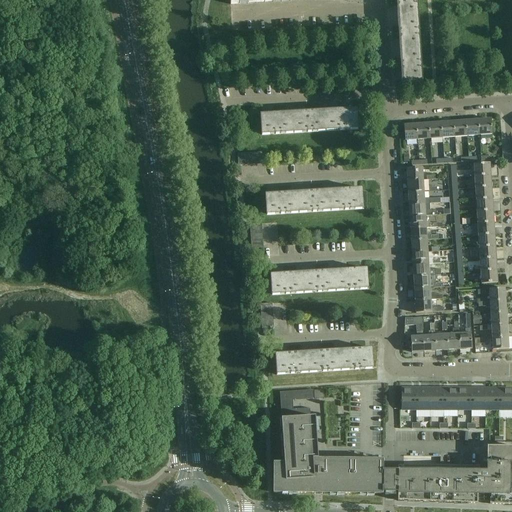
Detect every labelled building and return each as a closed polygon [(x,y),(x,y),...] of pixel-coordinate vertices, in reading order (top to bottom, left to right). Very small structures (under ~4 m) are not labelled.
[(397,3),(398,19),(418,18),(417,2),(397,3)] [(398,19),(399,35),(419,34),(418,18),(398,19)] [(399,35),(400,51),(420,50),(419,34),(399,35)] [(400,51),(401,67),(421,66),(420,50),(400,51)] [(422,82),(421,66),(401,67),(402,83),(422,82)] [(357,109),(340,110),(341,131),(358,130),(357,109)] [(340,110),(324,111),(325,132),(341,131),(340,110)] [(324,111),(308,112),(309,133),(325,132),(324,111)] [(308,112),(292,113),(294,134),(309,133),(308,112)] [(292,113),(276,114),(278,135),(294,134),(292,113)] [(261,136),(278,135),(276,114),(260,115),(261,136)] [(491,120),(478,121),(479,136),(492,135),(491,120)] [(465,121),(453,122),(454,138),(467,137),(465,121)] [(478,121),(465,121),(467,137),(479,136),(478,121)] [(453,122),(441,123),(442,139),(454,138),(453,122)] [(441,123),(429,124),(430,140),(442,139),(441,123)] [(429,124),(416,125),(418,140),(430,140),(429,124)] [(405,141),(418,140),(416,125),(404,126),(405,141)] [(474,165),(475,177),(490,176),(489,164),(474,165)] [(406,170),(407,182),(423,181),(422,169),(406,170)] [(475,177),(475,189),(491,188),(490,176),(475,177)] [(408,194),(424,193),(435,192),(435,187),(423,187),(423,181),(407,182),(408,194)] [(475,189),(476,201),(492,200),(491,188),(475,189)] [(362,189),(345,190),(347,211),(363,210),(362,189)] [(345,190),(329,192),(331,212),(347,211),(345,190)] [(329,192),(313,193),(315,213),(331,212),(329,192)] [(313,193),(297,194),(299,214),(315,213),(313,193)] [(409,206),(424,205),(440,204),(440,198),(424,199),(424,193),(408,194),(409,206)] [(297,194),(282,195),(283,215),(299,214),(297,194)] [(266,216),(283,215),(282,195),(265,196),(266,216)] [(476,201),(477,213),(493,212),(492,200),(476,201)] [(424,205),(409,206),(410,218),(425,217),(437,216),(436,210),(430,211),(430,205),(424,205)] [(477,213),(478,225),(493,224),(493,212),(477,213)] [(430,222),(426,222),(425,217),(410,218),(410,230),(426,229),(438,228),(437,224),(430,224),(430,222)] [(473,237),(478,237),(494,236),(493,224),(478,225),(472,225),(473,237)] [(410,230),(411,242),(427,241),(431,240),(431,236),(431,234),(426,235),(426,229),(410,230)] [(478,237),(479,248),(479,249),(495,248),(494,236),(478,237)] [(411,242),(412,248),(412,254),(428,253),(427,241),(411,242)] [(496,259),(495,248),(479,249),(480,260),(496,259)] [(412,254),(413,266),(428,265),(433,265),(432,260),(432,259),(428,259),(428,253),(412,254)] [(480,260),(481,272),(496,271),(496,259),(480,260)] [(413,266),(413,278),(429,277),(433,277),(433,270),(429,270),(428,265),(413,266)] [(367,270),(351,271),(352,291),(368,290),(367,270)] [(351,271),(335,272),(336,292),(352,291),(351,271)] [(497,284),(496,271),(481,272),(482,285),(497,284)] [(335,272),(319,273),(320,293),(336,292),(335,272)] [(319,273),(303,274),(304,295),(320,293),(319,273)] [(303,274),(287,275),(288,296),(304,295),(303,274)] [(272,297),(288,296),(287,275),(270,276),(272,297)] [(413,278),(414,290),(430,289),(429,277),(413,278)] [(414,290),(415,302),(431,301),(442,300),(442,296),(435,297),(436,295),(430,295),(430,289),(414,290)] [(489,290),(490,302),(505,301),(505,289),(489,290)] [(431,306),(431,301),(415,302),(416,314),(443,312),(442,308),(435,308),(435,306),(431,306)] [(490,309),(491,315),(506,313),(505,301),(490,302),(478,303),(478,308),(485,308),(485,309),(490,309)] [(491,315),(491,326),(507,325),(506,313),(491,315)] [(418,333),(423,333),(422,318),(412,319),(412,327),(418,326),(418,333)] [(453,335),(446,336),(447,351),(460,350),(459,335),(458,322),(453,323),(454,330),(452,330),(453,335)] [(465,329),(465,334),(459,335),(460,350),(472,349),(470,322),(466,322),(466,329),(465,329)] [(428,337),(423,337),(424,352),(436,351),(435,336),(434,324),(429,325),(430,332),(428,332),(428,337)] [(491,326),(492,338),(508,337),(507,325),(491,326)] [(446,336),(435,336),(436,351),(447,351),(446,336)] [(411,338),(411,353),(424,352),(423,337),(411,338)] [(493,350),(508,349),(508,337),(492,338),(493,350)] [(481,344),(488,344),(488,338),(474,339),(475,349),(481,348),(481,344)] [(372,349),(355,350),(357,370),(373,369),(372,349)] [(355,350),(339,351),(341,371),(357,370),(355,350)] [(339,351),(324,352),(325,372),(341,371),(339,351)] [(324,352),(308,353),(309,373),(325,372),(324,352)] [(308,353),(292,354),(293,374),(309,373),(308,353)] [(275,355),(277,375),(293,374),(292,354),(275,355)] [(416,410),(416,389),(401,389),(401,410),(416,410)] [(416,410),(430,410),(430,389),(416,389),(416,410)] [(443,410),(443,389),(430,389),(430,410),(443,410)] [(457,389),(443,389),(443,410),(457,410),(457,389)] [(471,389),(457,389),(457,410),(471,410),(471,389)] [(485,410),(485,389),(471,389),(471,410),(485,410)] [(499,410),(499,389),(485,389),(485,410),(499,410)] [(511,389),(499,389),(499,410),(511,409),(511,389)] [(318,460),(315,417),(310,417),(310,409),(293,410),(292,401),(314,400),(313,390),(280,393),(284,464),(274,464),(273,493),(382,494),(382,493),(382,471),(383,460),(318,460)] [(382,471),(382,493),(389,493),(397,493),(397,501),(477,504),(477,495),(489,495),(489,505),(511,505),(511,447),(487,447),(487,472),(479,471),(479,466),(398,465),(398,471),(390,471),(382,471)]
